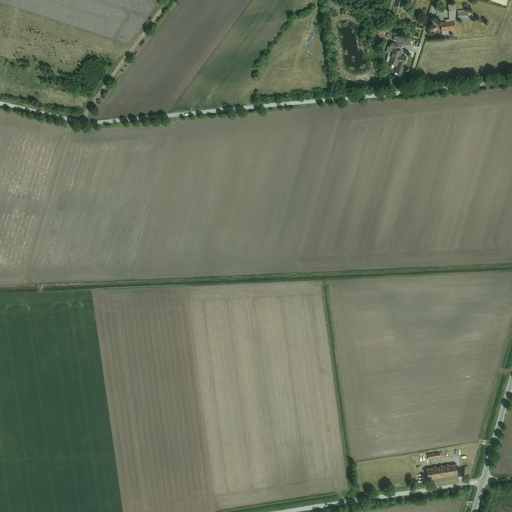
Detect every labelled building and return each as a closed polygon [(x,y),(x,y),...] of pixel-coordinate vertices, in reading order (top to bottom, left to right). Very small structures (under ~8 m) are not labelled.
[(467,9),(458,10),(458,19),(468,18),(467,9)] [(453,22),(440,23),(441,34),(454,33),(453,22)] [(393,50),(388,63),(397,66),(398,62),(400,56),(401,53),(393,50)] [(406,58),(400,56),(398,62),(404,64),(406,58)] [(458,476),(457,465),(427,469),(428,480),(458,476)]
